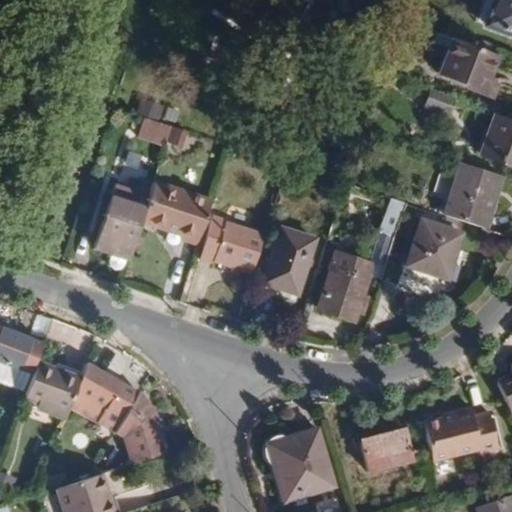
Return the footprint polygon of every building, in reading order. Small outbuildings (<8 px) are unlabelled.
[(511,0),(488,0),(479,25),(511,37),(511,0)] [(484,81),(494,57),(431,32),(427,41),(441,46),(431,74),(467,88),(468,85),(488,93),(491,84),(484,81)] [(444,117),(449,99),(424,89),(417,107),(444,117)] [(135,113),(159,121),(163,105),(140,98),(135,113)] [(511,171),(511,123),(489,114),(473,156),(511,171)] [(183,150),(188,132),(141,117),(136,135),(183,150)] [(480,229),(497,176),(455,161),(438,216),(480,229)] [(196,244),(211,199),(153,180),(139,221),(167,231),(181,235),(180,238),(196,244)] [(139,221),(144,207),(135,204),(139,190),(115,183),(111,196),(109,196),(91,249),(109,255),(124,260),(126,261),(139,221)] [(391,239),(402,204),(384,198),(373,232),(391,239)] [(262,233),(212,217),(198,258),(250,274),(262,233)] [(443,278),(458,232),(417,219),(402,265),(443,278)] [(293,294),(312,239),(277,227),(259,283),(293,294)] [(180,238),(181,235),(167,231),(164,239),(167,243),(172,245),(177,245),(180,238)] [(351,319),(369,264),(332,252),(315,307),(351,319)] [(115,271),(122,265),(124,260),(109,255),(107,261),(109,269),(115,271)] [(66,346),(74,327),(51,318),(43,338),(66,346)] [(0,382),(10,387),(28,338),(0,327),(0,382)] [(62,420),(77,378),(34,362),(20,397),(35,404),(34,409),(62,420)] [(150,410),(135,391),(83,362),(68,404),(119,438),(128,463),(164,451),(150,410)] [(511,362),(510,374),(494,381),(508,414),(511,411),(511,362)] [(498,451),(488,412),(471,416),(468,405),(449,409),(450,416),(438,418),(421,423),(430,462),(478,450),(479,455),(498,451)] [(450,416),(449,409),(438,412),(438,418),(450,416)] [(331,486),(314,429),(264,444),(279,500),(331,486)] [(410,461),(402,431),(357,442),(365,472),(410,461)] [(64,484),(42,473),(34,494),(52,488),(64,484)] [(108,511),(97,473),(64,484),(52,488),(59,511),(108,511)] [(511,511),(511,500),(511,498),(475,508),(476,511),(511,511)]
